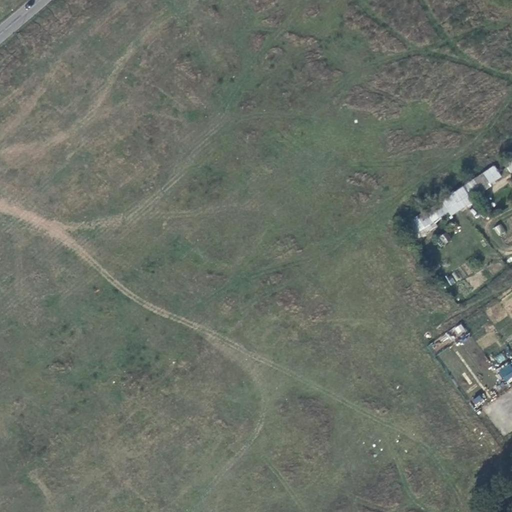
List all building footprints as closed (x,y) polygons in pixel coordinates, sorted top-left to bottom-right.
[(501,176),(494,166),(404,224),(412,235),(451,209),(501,176)] [(503,224),(495,226),(497,235),(505,234),(503,224)] [(440,246),(451,242),(448,233),(437,237),(440,246)] [(462,324),(453,328),(457,336),(465,331),(462,324)] [(511,367),(508,363),(497,371),(507,384),(511,380),(511,367)] [(479,395),(471,400),(476,407),(484,402),(479,395)]
